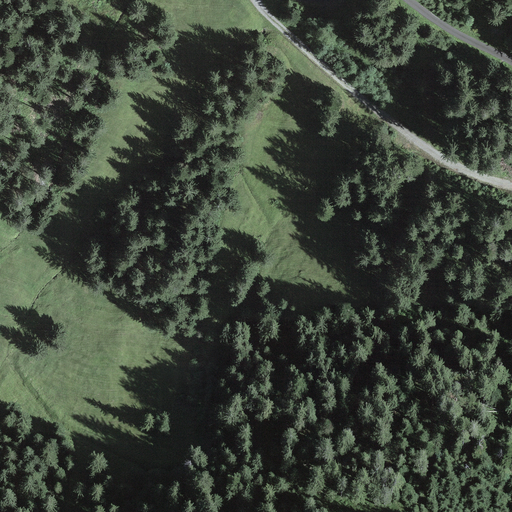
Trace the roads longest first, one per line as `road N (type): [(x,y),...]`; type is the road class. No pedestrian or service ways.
road 1 (track): [(255,0),(372,112),(430,153),(511,181)]
road 2 (track): [(406,0),(511,62)]
